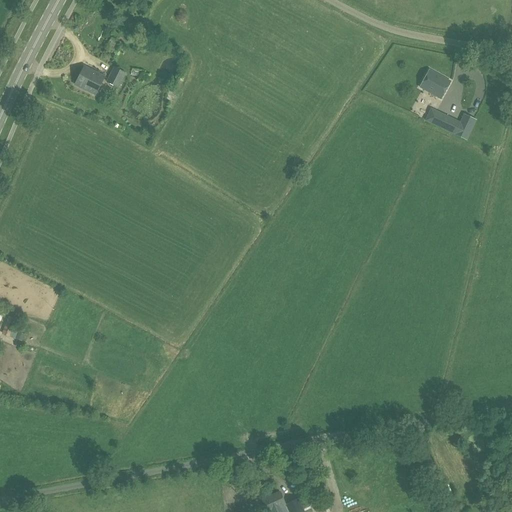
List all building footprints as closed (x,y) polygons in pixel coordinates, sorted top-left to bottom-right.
[(116,53),(117,52),(126,56),(130,46),(111,37),(106,48),(113,51),(116,53)] [(114,67),(107,82),(117,87),(125,73),(114,67)] [(83,68),(75,84),(84,89),(85,87),(96,93),(104,77),(96,73),(95,75),(83,68)] [(441,99),(450,81),(429,70),(419,87),(441,99)] [(123,101),(135,78),(127,73),(114,97),(123,101)] [(438,112),(432,126),(466,141),(476,120),(464,114),(460,122),(438,112)] [(8,316),(1,334),(10,337),(16,319),(18,320),(20,314),(12,312),(11,317),(8,316)] [(267,511),(306,511),(300,497),(285,504),(280,491),(262,499),(267,511)]
